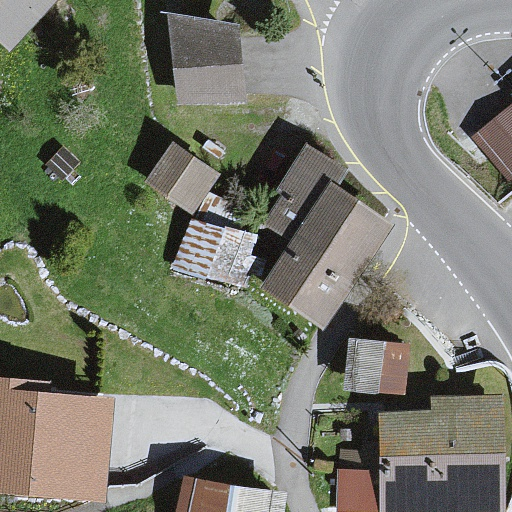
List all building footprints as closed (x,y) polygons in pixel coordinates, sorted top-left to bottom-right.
[(39,0),(0,0),(0,26),(8,34),(39,0)] [(235,26),(171,15),(176,101),(240,97),(235,26)] [(511,88),(470,122),(511,172),(511,170),(511,88)] [(212,169),(173,142),(150,175),(190,202),(212,169)] [(338,165),(310,146),(264,216),(292,234),(262,279),(318,316),(384,216),(328,180),(338,165)] [(247,235),(194,219),(180,267),(233,283),(247,235)] [(407,341),(348,335),(344,385),(403,391),(407,341)] [(44,379),(0,376),(0,485),(100,491),(105,396),(44,393),(44,379)] [(434,411),(380,411),(379,454),(344,454),(344,503),(384,503),(384,511),(496,511),(497,399),(434,399),(434,411)] [(271,511),(275,488),(186,473),(179,511),(271,511)]
